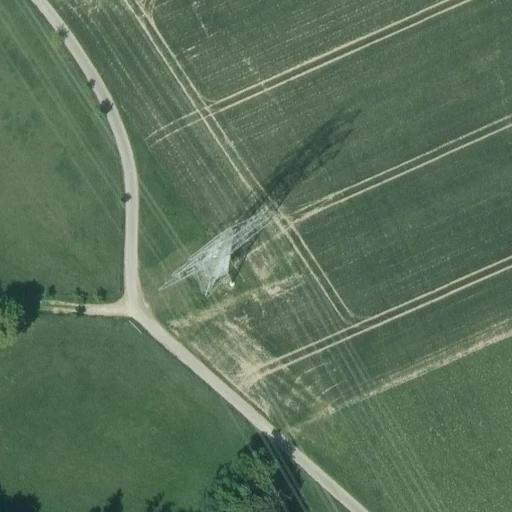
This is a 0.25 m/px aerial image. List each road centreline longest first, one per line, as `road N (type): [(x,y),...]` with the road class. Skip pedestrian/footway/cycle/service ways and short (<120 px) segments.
road 1 (track): [(36,0),(73,43),(127,156),(127,307),(259,425)]
road 2 (track): [(0,299),(20,311),(127,307)]
road 3 (track): [(259,425),(356,511)]
